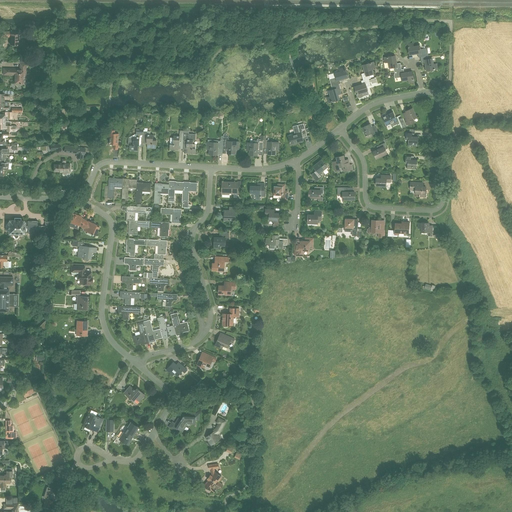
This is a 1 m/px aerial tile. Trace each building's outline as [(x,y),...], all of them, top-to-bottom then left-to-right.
[(0,37),(9,37),(11,37),(11,45),(16,45),(16,46),(16,47),(17,50),(20,49),(20,50),(22,49),(20,43),(20,38),(22,38),(22,34),(19,34),(19,32),(0,31),(0,37)] [(418,57),(420,56),(428,55),(426,48),(420,49),(419,45),(413,46),(413,43),(408,44),(410,54),(417,53),(418,57)] [(393,67),(394,70),(396,70),(401,69),(400,62),(396,63),(395,55),(384,57),(385,62),(388,61),(389,67),(393,67)] [(427,70),(437,68),(436,63),(433,64),(432,58),(428,59),(428,55),(420,56),(421,63),(425,62),(427,70)] [(361,73),(363,80),(368,79),(369,79),(371,78),(369,74),(373,73),(371,68),(375,67),(373,62),(363,65),(365,72),(361,73)] [(25,72),(26,64),(20,64),(20,69),(4,68),(4,73),(12,74),(12,76),(15,76),(15,83),(22,84),(22,72),(25,72)] [(329,79),(331,86),(339,84),(341,83),(340,80),(347,78),(344,67),(339,69),(340,72),(335,73),(336,77),(329,79)] [(401,69),(396,70),(394,70),(394,74),(395,78),(402,77),(403,80),(408,79),(409,83),(414,82),(412,71),(404,72),(403,69),(401,69)] [(371,86),(369,79),(368,79),(363,80),(361,80),(362,84),(355,87),(358,97),(362,96),(361,92),(367,91),(366,87),(371,86)] [(339,99),(338,95),(342,94),(339,84),(331,86),(332,89),(329,90),(331,96),(327,97),(329,102),(339,99)] [(9,98),(10,95),(13,95),(13,91),(3,91),(3,94),(0,94),(0,101),(9,102),(4,102),(4,98),(9,98)] [(0,109),(9,110),(9,107),(8,107),(9,102),(0,101),(0,109)] [(407,126),(409,124),(409,125),(415,122),(413,118),(416,116),(412,108),(406,111),(409,116),(405,118),(407,121),(405,122),(407,126)] [(0,114),(0,121),(5,121),(5,118),(12,118),(12,112),(3,112),(3,115),(0,114)] [(393,125),(398,123),(393,112),(386,115),(385,113),(382,115),(387,125),(391,123),(393,125)] [(11,122),(0,121),(0,128),(7,128),(7,131),(12,131),(13,126),(11,126),(11,122)] [(370,123),(362,127),(364,131),(365,130),(368,135),(371,133),(372,135),(378,132),(375,125),(372,126),(371,125),(370,123)] [(307,136),(307,133),(304,124),(298,125),(293,126),(295,134),(288,136),(291,144),(303,141),(302,138),(307,136)] [(128,140),(128,145),(130,145),(129,150),(138,150),(138,146),(143,147),(143,144),(143,137),(144,131),(144,130),(137,129),(136,133),(133,135),(133,138),(128,137),(128,140)] [(417,145),(418,136),(415,136),(415,132),(415,130),(410,129),(410,130),(407,130),(407,131),(406,139),(408,139),(408,145),(417,145)] [(118,149),(119,134),(114,133),(114,130),(110,130),(109,145),(114,145),(114,149),(118,149)] [(183,140),(184,131),(180,130),(180,136),(174,136),(174,138),(170,137),(170,144),(170,149),(178,150),(178,148),(179,146),(179,145),(180,140),(183,140)] [(144,131),(143,137),(148,137),(147,144),(147,148),(156,148),(156,140),(153,139),(153,135),(151,135),(151,134),(151,131),(148,131),(144,131)] [(189,131),(184,131),(183,143),(187,143),(186,149),(187,149),(187,153),(196,154),(196,145),(193,145),(193,140),(196,140),(196,134),(189,134),(189,131)] [(229,139),(229,136),(225,132),(223,134),(223,136),(224,136),(223,149),(222,153),(226,154),(227,148),(226,148),(227,145),(228,145),(228,153),(235,154),(235,149),(238,149),(239,141),(229,140),(229,139)] [(257,139),(257,140),(254,140),(253,143),(247,143),(247,150),(250,150),(250,155),(257,155),(257,152),(259,152),(259,155),(263,155),(263,150),(264,135),(260,135),(260,138),(261,138),(261,139),(257,139)] [(266,140),(266,138),(267,138),(267,135),(264,135),(263,150),(263,148),(266,148),(267,145),(268,146),(268,154),(275,154),(275,150),(279,150),(279,141),(269,141),(269,140),(266,140)] [(218,140),(214,140),(213,143),(208,142),(207,149),(210,149),(210,154),(217,155),(217,146),(219,146),(219,149),(223,149),(224,136),(223,136),(221,136),(221,141),(218,140)] [(385,149),(388,148),(385,142),(377,146),(378,149),(373,152),(376,158),(387,153),(385,149)] [(9,157),(7,157),(7,154),(0,154),(0,159),(4,160),(4,162),(10,162),(10,160),(9,160),(9,157)] [(337,161),(332,162),(333,168),(339,167),(342,166),(343,171),(350,169),(353,169),(352,164),(349,165),(348,161),(345,162),(344,160),(343,155),(336,157),(337,160),(337,161)] [(417,169),(418,160),(414,159),(414,155),(406,155),(405,162),(408,163),(407,168),(417,169)] [(62,173),(67,173),(70,173),(70,164),(65,164),(65,162),(66,162),(66,159),(62,159),(62,162),(62,164),(54,164),(54,171),(62,171),(62,173)] [(319,173),(327,167),(321,160),(313,167),(316,170),(311,174),(316,181),(322,177),(319,173)] [(8,169),(8,163),(2,163),(2,167),(0,166),(0,175),(3,175),(3,169),(8,169)] [(391,182),(391,175),(383,175),(383,178),(377,178),(376,185),(386,186),(386,181),(391,182)] [(115,186),(123,186),(123,179),(109,178),(109,188),(105,188),(104,198),(108,198),(115,198),(115,186)] [(129,187),(137,187),(137,182),(137,179),(123,179),(123,186),(122,199),(128,199),(129,187)] [(169,181),(169,184),(169,193),(168,201),(170,201),(170,203),(174,203),(174,201),(175,202),(176,189),(183,190),(183,182),(169,181)] [(150,192),(151,183),(137,182),(137,187),(136,202),(142,203),(143,192),(150,192)] [(198,183),(183,182),(183,190),(182,202),(183,202),(183,207),(188,207),(189,202),(190,191),(197,192),(198,183)] [(237,182),(237,183),(222,182),(222,194),(231,194),(231,193),(237,193),(237,195),(241,195),(241,186),(242,183),(237,182)] [(416,189),(416,193),(420,193),(420,196),(427,196),(427,189),(426,189),(426,186),(419,186),(420,182),(411,182),(411,189),(416,189)] [(161,193),(169,193),(169,184),(155,183),(154,203),(161,204),(161,193)] [(261,197),(264,197),(264,184),(257,184),(257,186),(250,186),(249,193),(256,194),(256,200),(260,200),(260,197),(261,197)] [(287,200),(287,192),(285,191),(285,185),(280,184),(280,187),(274,186),(273,195),(282,196),(282,200),(287,200)] [(309,197),(319,197),(318,201),(323,201),(323,197),(320,197),(321,193),(323,193),(323,187),(315,186),(314,190),(309,190),(309,197)] [(338,195),(343,195),(343,199),(355,199),(354,192),(347,192),(347,187),(337,187),(338,195)] [(127,220),(129,220),(134,220),(135,212),(147,213),(147,207),(127,206),(127,220)] [(235,220),(236,208),(230,207),(230,211),(225,211),(224,220),(230,220),(235,220)] [(181,223),(181,209),(161,208),(161,213),(173,214),(173,223),(181,223)] [(278,227),(279,213),(275,213),(275,210),(266,209),(265,215),(269,216),(269,220),(274,221),(273,226),(278,227)] [(308,215),(308,223),(314,223),(314,222),(318,222),(318,220),(321,220),(321,211),(318,211),(315,211),(314,211),(314,215),(308,215)] [(68,222),(69,222),(68,225),(76,228),(77,224),(79,225),(82,227),(85,220),(81,218),(82,217),(72,213),(69,221),(68,222)] [(10,235),(13,235),(13,237),(15,238),(17,238),(19,237),(19,234),(24,234),(24,233),(41,233),(41,226),(38,226),(38,221),(28,221),(28,226),(25,225),(25,222),(23,221),(21,221),(21,218),(15,218),(15,221),(10,221),(10,222),(9,222),(8,223),(8,224),(9,225),(10,225),(9,228),(8,229),(8,231),(9,232),(9,233),(10,233),(10,235)] [(345,230),(345,231),(353,232),(353,236),(357,236),(358,231),(361,231),(362,229),(358,228),(358,223),(354,223),(354,219),(345,219),(345,228),(345,230)] [(88,222),(85,220),(82,227),(85,229),(85,230),(92,234),(93,235),(93,234),(96,235),(99,228),(96,226),(96,225),(88,221),(88,222)] [(137,226),(149,226),(149,221),(134,220),(129,220),(129,234),(137,235),(137,226)] [(379,237),(383,237),(384,221),(372,220),(372,227),(370,227),(367,229),(367,232),(369,234),(372,232),(379,232),(379,237)] [(161,227),(161,236),(168,236),(169,222),(149,221),(149,226),(161,227)] [(409,233),(409,222),(402,222),(402,223),(395,223),(395,234),(398,234),(399,232),(409,233)] [(432,235),(432,232),(432,225),(429,225),(429,223),(422,223),(418,223),(418,228),(421,228),(421,231),(428,232),(428,235),(432,235)] [(229,239),(229,233),(222,232),(221,238),(215,238),(214,249),(220,249),(220,245),(226,245),(226,238),(229,239)] [(268,238),(266,238),(266,244),(270,244),(270,249),(275,249),(275,244),(278,245),(278,248),(283,248),(283,245),(287,245),(287,239),(278,238),(279,235),(268,234),(268,238)] [(135,244),(147,245),(147,239),(127,238),(127,252),(134,253),(135,244)] [(313,246),(313,238),(306,238),(305,240),(296,239),(295,255),(299,255),(300,253),(303,253),(303,250),(309,250),(310,246),(313,246)] [(167,240),(147,239),(147,245),(159,245),(158,254),(155,254),(154,258),(164,259),(164,254),(166,254),(167,240)] [(88,260),(89,259),(89,258),(91,259),(92,252),(96,253),(97,247),(84,246),(84,240),(73,240),(72,246),(79,247),(78,257),(85,258),(85,259),(85,260),(86,260),(87,260),(88,260)] [(0,267),(9,267),(9,261),(7,261),(7,255),(0,255),(0,267)] [(136,264),(144,265),(145,258),(125,257),(125,264),(130,264),(129,271),(135,271),(136,264)] [(228,262),(228,257),(220,257),(219,261),(217,260),(216,263),(213,263),(213,271),(224,271),(224,261),(228,262)] [(153,277),(157,277),(158,272),(159,272),(159,265),(164,266),(165,259),(145,258),(144,265),(153,265),(153,272),(153,277)] [(71,270),(71,274),(77,274),(77,280),(80,280),(80,284),(91,285),(91,283),(92,283),(92,282),(93,281),(93,279),(92,279),(92,277),(91,277),(91,272),(85,272),(82,271),(82,266),(71,266),(71,270)] [(8,289),(8,285),(13,286),(13,278),(13,277),(0,276),(0,285),(0,289),(0,310),(9,311),(9,310),(8,310),(9,305),(11,305),(11,298),(9,298),(9,290),(9,289),(8,289)] [(142,282),(143,277),(123,276),(122,282),(127,283),(127,289),(132,290),(133,290),(133,283),(142,283),(142,282)] [(158,284),(158,291),(164,291),(165,285),(170,285),(170,279),(150,278),(150,284),(158,284)] [(235,289),(235,282),(227,282),(227,286),(219,286),(219,294),(231,294),(231,289),(235,289)] [(140,298),(140,292),(121,291),(120,297),(125,298),(125,304),(131,305),(132,298),(140,298)] [(178,300),(178,294),(164,293),(158,293),(158,299),(166,300),(166,307),(166,309),(170,309),(170,307),(172,307),(172,300),(178,300)] [(89,309),(89,297),(78,296),(77,309),(89,309)] [(141,313),(144,313),(144,307),(141,307),(119,306),(118,312),(123,312),(123,319),(129,319),(129,313),(141,313)] [(239,316),(239,309),(230,308),(230,314),(223,314),(223,325),(233,325),(233,316),(239,316)] [(182,332),(190,330),(188,322),(180,324),(177,313),(176,313),(176,312),(174,313),(173,310),(170,311),(171,314),(172,313),(172,314),(171,314),(174,326),(176,334),(176,335),(180,334),(179,332),(182,331),(182,332)] [(155,339),(162,337),(161,330),(152,332),(148,317),(146,318),(146,317),(145,318),(145,315),(144,315),(143,319),(144,320),(149,342),(153,342),(152,339),(155,338),(155,339)] [(161,330),(162,337),(163,339),(167,338),(166,335),(169,334),(169,335),(176,334),(174,326),(166,328),(163,316),(157,318),(161,330)] [(146,343),(149,342),(145,327),(143,320),(144,320),(143,319),(142,319),(142,322),(138,323),(141,335),(133,337),(135,344),(143,342),(142,341),(145,341),(146,343)] [(86,335),(87,321),(78,321),(77,335),(86,335)] [(219,337),(215,346),(222,349),(223,346),(227,347),(227,348),(230,342),(233,343),(234,339),(225,335),(223,339),(219,337)] [(201,356),(197,365),(204,368),(205,365),(209,366),(211,362),(212,361),(214,362),(216,358),(207,354),(205,358),(201,356)] [(185,373),(187,370),(180,364),(178,366),(173,362),(167,370),(172,374),(174,372),(178,375),(182,370),(185,373)] [(139,401),(145,395),(137,388),(135,390),(130,386),(125,392),(128,396),(134,401),(136,399),(139,401)] [(25,438),(35,434),(27,412),(16,416),(25,438)] [(199,420),(199,414),(191,413),(191,416),(183,416),(179,422),(177,421),(175,423),(172,422),(169,427),(176,431),(178,429),(183,432),(187,424),(196,424),(196,420),(199,420)] [(95,430),(100,418),(90,414),(88,417),(87,416),(83,425),(95,430)] [(220,432),(226,421),(219,418),(217,422),(219,423),(216,428),(214,430),(215,431),(206,437),(212,445),(220,439),(217,434),(220,432)] [(114,432),(115,419),(107,419),(106,431),(114,432)] [(15,437),(15,433),(12,433),(13,426),(10,426),(10,421),(7,421),(7,437),(15,437)] [(128,444),(136,431),(129,426),(125,433),(124,433),(120,439),(128,444)] [(234,447),(228,444),(225,450),(231,454),(234,447)] [(215,492),(218,487),(220,488),(223,485),(218,481),(221,476),(215,472),(214,468),(218,468),(218,464),(209,465),(210,469),(212,469),(212,475),(212,476),(211,475),(208,479),(209,480),(205,486),(211,490),(211,489),(215,492)] [(14,474),(12,474),(12,467),(6,467),(6,470),(6,474),(5,474),(5,475),(0,475),(0,482),(0,487),(1,487),(1,489),(5,489),(5,486),(6,486),(6,482),(10,482),(10,477),(13,477),(14,477),(14,476),(14,474)] [(59,474),(51,472),(49,478),(57,480),(59,474)] [(52,500),(49,499),(52,490),(47,489),(44,498),(46,498),(43,509),(49,511),(52,500)]
